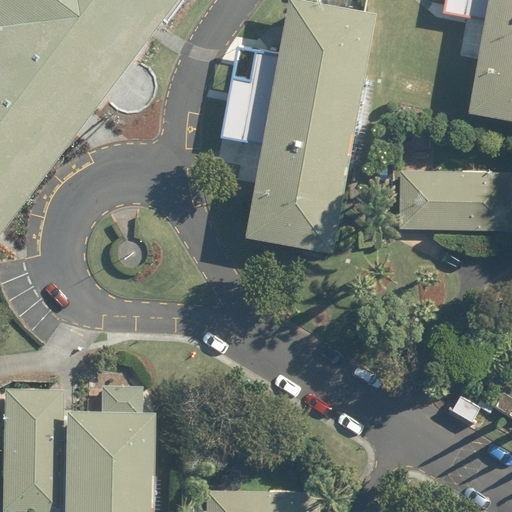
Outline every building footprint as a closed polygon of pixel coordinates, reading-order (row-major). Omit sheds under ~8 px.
[(0,0),(0,230),(170,0),(0,0)] [(340,251),(381,10),(321,0),(292,0),(283,52),(242,45),(228,130),(266,136),(249,235),(340,251)] [(511,114),(511,0),(448,0),(448,5),(492,13),(475,108),(511,114)] [(511,169),(402,168),(401,227),(511,228),(511,169)] [(57,511),(61,388),(3,387),(0,509),(0,510),(13,511),(57,511)] [(148,511),(150,410),(63,409),(61,511),(148,511)] [(323,511),(324,490),(209,488),(208,511),(323,511)]
